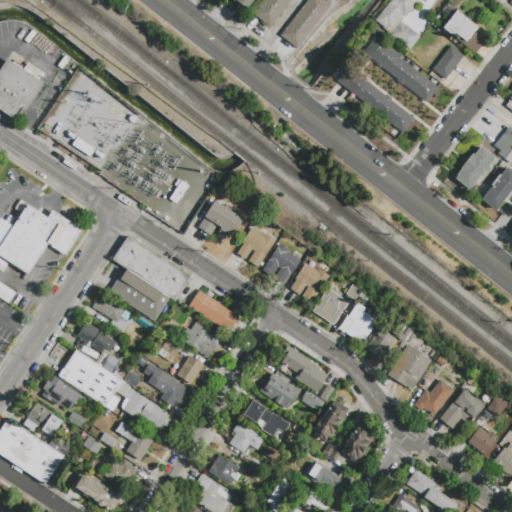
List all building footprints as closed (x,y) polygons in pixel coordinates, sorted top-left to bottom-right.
[(254,0),(247,9),(236,0),(254,0)] [(293,0),(271,28),(254,15),(265,0),(293,0)] [(297,49),(280,35),(307,0),(324,0),(326,1),(326,0),(328,0),(332,3),(331,5),(331,6),(297,49)] [(393,0),(420,0),(418,4),(416,3),(413,7),(415,9),(411,14),(409,13),(405,18),(403,16),(402,17),(404,19),(401,23),(420,37),(408,53),(400,47),(402,45),(390,36),(391,35),(383,29),(383,28),(375,22),(390,2),(391,3),(393,0)] [(485,42),(475,55),(456,40),(459,36),(455,33),(452,36),(443,28),(456,11),(477,28),(473,33),(485,42)] [(434,95),(427,104),(426,103),(422,101),(422,100),(402,86),(396,82),(397,80),(381,68),(381,69),(377,66),(378,65),(361,52),(370,41),(368,39),(372,34),(402,57),(401,59),(439,89),(438,91),(437,92),(434,96),(434,95)] [(445,80),(432,70),(451,46),(463,56),(445,80)] [(12,120),(0,111),(0,69),(7,59),(13,63),(15,60),(25,67),(28,63),(43,73),(38,80),(44,84),(26,110),(21,107),(12,120)] [(337,82),(351,65),(365,77),(365,78),(367,80),(366,81),(385,96),(386,95),(392,99),(391,100),(409,115),(411,115),(414,117),(414,118),(414,119),(408,127),(409,130),(406,132),(404,133),(403,134),(337,82)] [(137,119),(134,123),(129,120),(132,115),(137,119)] [(508,128),(511,130),(511,149),(504,159),(498,154),(501,151),(494,146),(508,128)] [(96,149),(90,157),(72,145),(77,137),(96,149)] [(470,190),(456,179),(458,176),(457,175),(461,170),(461,169),(473,154),(474,155),(481,147),(495,158),(489,166),(490,167),(482,177),(481,176),(470,190)] [(496,211),(482,200),(493,187),(491,185),(500,175),(501,176),(507,168),(511,171),(511,193),(505,203),(503,202),(496,211)] [(176,204),(169,199),(181,181),(188,186),(176,204)] [(27,204),(21,213),(15,210),(21,200),(27,204)] [(210,235),(198,227),(215,201),(243,219),(231,238),(220,231),(221,229),(216,226),(210,235)] [(67,257),(48,245),(28,276),(7,262),(6,263),(0,259),(0,248),(29,203),(48,216),(52,210),(84,231),(67,257)] [(245,260),(237,254),(243,244),(241,243),(251,228),(264,237),(266,235),(275,241),(257,267),(248,261),(254,252),(252,250),(245,260)] [(126,271),(112,262),(128,237),(190,278),(175,302),(170,299),(154,323),(111,295),(126,271)] [(271,277),(261,271),(280,244),(289,250),(287,252),(300,261),(290,276),(289,275),(282,284),(274,279),(280,270),(277,268),(271,277)] [(320,270),(329,277),(312,303),(303,297),(309,288),(305,286),(299,295),(291,290),(291,289),(297,280),(296,279),(305,264),(318,272),(320,270)] [(12,304),(0,295),(0,285),(1,284),(18,295),(12,304)] [(360,291),(354,300),(346,295),(352,286),(360,291)] [(328,289),(348,302),(332,326),(324,321),(325,320),(312,312),(328,289)] [(198,291),(236,316),(225,332),(188,307),(198,291)] [(92,308),(97,301),(99,302),(104,295),(126,309),(125,311),(130,314),(126,321),(120,317),(117,323),(92,308)] [(13,304),(19,296),(35,307),(30,315),(13,304)] [(356,303),(365,308),(363,312),(376,321),(362,344),(356,340),(355,341),(351,338),(350,336),(345,333),(352,322),(348,317),(356,303)] [(116,342),(110,352),(105,349),(102,353),(90,346),(89,348),(82,344),(84,342),(80,339),(77,337),(79,334),(77,333),(81,327),(83,328),(86,322),(100,331),(100,332),(116,342)] [(179,341),(187,328),(190,330),(195,322),(224,339),(217,351),(214,349),(208,358),(198,352),(198,353),(179,341)] [(405,326),(414,332),(412,334),(415,336),(412,341),(409,339),(400,352),(389,345),(378,362),(368,356),(370,353),(365,350),(368,345),(366,344),(369,341),(367,339),(373,330),(376,332),(379,327),(388,334),(394,338),(396,334),(398,336),(405,326)] [(156,347),(164,336),(182,348),(175,358),(174,358),(171,363),(157,353),(160,349),(156,347)] [(398,357),(399,357),(406,345),(431,360),(412,392),(386,377),(398,357)] [(298,374),(279,361),(288,346),(316,364),(315,367),(328,375),(317,393),(295,379),(298,374)] [(122,381),(112,396),(119,401),(111,413),(58,377),(77,349),(92,358),(90,360),(122,381)] [(121,363),(113,373),(101,364),(108,354),(121,363)] [(140,356),(147,361),(143,368),(136,363),(140,356)] [(178,377),(190,358),(193,360),(194,358),(204,365),(199,373),(202,374),(198,379),(196,378),(191,385),(178,377)] [(160,399),(163,394),(147,383),(149,380),(142,375),(150,364),(189,390),(184,397),(186,398),(181,405),(175,402),(172,407),(160,399)] [(129,371),(141,379),(135,388),(123,380),(129,371)] [(291,402),(285,410),(278,405),(278,406),(263,396),(264,395),(259,392),(266,380),(268,381),(272,374),(300,392),(293,403),(291,402)] [(57,405),(56,406),(43,398),(47,393),(42,390),(48,381),(50,383),(54,376),(65,383),(64,384),(81,395),(80,396),(85,399),(79,408),(75,405),(70,413),(57,405)] [(440,380),(453,391),(433,416),(424,409),(421,412),(413,406),(426,390),(429,393),(440,380)] [(116,393),(122,384),(123,382),(134,390),(133,391),(172,417),(170,419),(172,420),(170,423),(171,423),(169,427),(168,426),(166,428),(166,427),(163,431),(161,429),(160,430),(139,416),(137,420),(122,410),(123,410),(120,408),(125,399),(116,393)] [(328,385),(335,390),(327,403),(320,398),(328,385)] [(463,390),(484,407),(482,409),(484,411),(478,418),(476,416),(473,419),(475,420),(470,427),(460,420),(452,431),(439,420),(463,390)] [(322,401),(317,408),(305,400),(310,393),(322,401)] [(495,397),(506,406),(497,417),(486,408),(495,397)] [(253,400),(266,409),(265,411),(271,415),(272,413),(278,417),(278,416),(281,418),(281,419),(290,425),(284,434),(278,430),(272,438),(260,430),(261,428),(259,427),(259,426),(256,424),(255,424),(247,419),(247,418),(243,415),(253,400)] [(327,442),(313,433),(315,431),(312,429),(319,419),(321,420),(335,401),(343,406),(344,406),(349,409),(327,442)] [(62,421),(51,438),(42,432),(42,430),(37,427),(33,432),(24,426),(27,419),(26,419),(29,414),(26,412),(31,405),(34,407),(36,403),(54,414),(53,415),(62,421)] [(85,420),(80,428),(68,419),(73,412),(85,420)] [(64,456),(46,483),(0,452),(0,431),(8,419),(64,456)] [(233,431),(239,422),(265,439),(257,451),(249,445),(244,454),(229,444),(233,438),(231,436),(234,432),(233,431)] [(115,432),(122,423),(138,434),(139,433),(153,442),(140,462),(125,452),(132,443),(129,441),(126,446),(122,444),(125,439),(115,432)] [(356,464),(341,454),(345,448),(344,447),(348,442),(347,442),(357,426),(368,433),(367,435),(373,439),(356,464)] [(468,442),(479,428),(487,434),(488,432),(489,433),(490,432),(496,436),(494,440),(496,442),(486,455),(468,442)] [(100,441),(104,433),(116,441),(112,448),(100,441)] [(304,442),(310,433),(325,443),(319,452),(304,442)] [(69,449),(65,456),(49,445),(54,436),(65,444),(64,445),(69,449)] [(90,438),(95,441),(94,442),(102,447),(96,456),(84,447),(90,438)] [(275,462),(263,454),(271,442),(283,450),(275,462)] [(321,455),(329,443),(342,452),(334,463),(321,455)] [(311,453),(307,459),(299,453),(303,447),(311,453)] [(511,474),(511,476),(493,461),(504,447),(511,454),(511,474)] [(208,473),(219,455),(240,468),(237,473),(241,475),(237,482),(233,479),(229,486),(208,473)] [(139,472),(134,479),(129,476),(127,480),(131,483),(128,486),(124,483),(121,488),(96,470),(105,457),(119,467),(123,461),(139,472)] [(308,475),(310,472),(308,471),(312,465),(314,466),(316,463),(327,470),(328,470),(334,474),(333,474),(341,480),(334,491),(324,485),(322,488),(317,485),(319,482),(308,475)] [(261,471),(255,481),(244,473),(249,464),(261,471)] [(437,483),(436,485),(440,488),(438,492),(436,491),(435,492),(430,488),(424,498),(405,485),(415,469),(431,480),(431,479),(437,483)] [(72,487),(81,472),(121,499),(115,508),(114,510),(111,511),(109,511),(103,507),(102,507),(100,507),(99,506),(98,505),(98,504),(72,487)] [(201,475),(220,487),(219,488),(231,497),(228,502),(229,502),(222,511),(210,511),(198,504),(202,498),(199,497),(201,493),(193,488),(201,475)] [(280,507),(276,511),(274,511),(264,506),(282,478),(291,483),(279,502),(281,503),(279,506),(280,507)] [(330,499),(325,506),(328,507),(324,511),(322,511),(311,505),(310,507),(302,501),(311,487),(330,499)] [(457,504),(451,511),(442,511),(423,499),(424,498),(430,488),(435,492),(436,491),(438,492),(457,504)] [(421,508),(418,511),(408,511),(407,511),(406,511),(389,511),(393,506),(394,507),(401,496),(421,508)]
